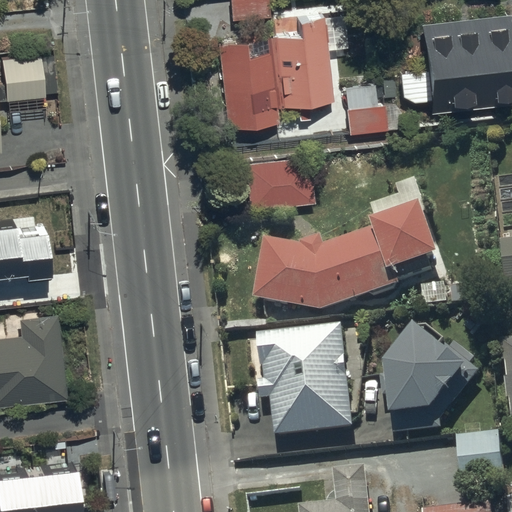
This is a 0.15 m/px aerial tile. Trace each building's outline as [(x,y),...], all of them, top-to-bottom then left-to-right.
[(505,15),(416,25),(427,113),(511,104),(511,54),(509,55),(505,15)] [(298,37),(219,43),(227,129),(278,125),(277,108),(331,104),(326,49),(345,47),(342,16),(296,20),(298,37)] [(0,59),(0,63),(4,101),(43,97),(39,55),(0,59)] [(388,84),(343,88),(348,135),(392,131),(388,84)] [(307,158),(244,164),(248,210),(312,204),(307,158)] [(281,244),(281,248),(267,246),(255,305),(324,318),(398,291),(395,282),(438,267),(422,221),(430,218),(417,184),(395,192),(398,199),(369,210),(377,232),(326,252),(322,244),(302,252),(297,251),(298,247),(281,244)] [(19,204),(20,244),(58,243),(56,205),(34,206),(34,201),(25,201),(25,204),(19,204)] [(511,244),(501,245),(505,287),(511,286),(511,244)] [(466,291),(452,291),(451,308),(476,308),(476,282),(466,282),(466,291)] [(445,289),(422,289),(422,309),(446,308),(445,289)] [(0,336),(0,405),(67,398),(58,313),(18,317),(20,335),(0,336)] [(343,331),(259,340),(262,373),(265,373),(267,387),(260,387),(262,406),(272,405),(275,441),(354,433),(348,379),(361,378),(359,359),(346,360),(343,331)] [(389,429),(393,429),(393,440),(440,435),(439,427),(480,379),(470,371),(475,365),(448,342),(444,347),(429,334),(419,334),(416,340),(412,337),(385,374),(389,429)] [(511,345),(500,346),(502,367),(505,367),(507,384),(504,385),(506,406),(511,405),(511,418),(511,345)] [(499,440),(456,442),(461,491),(502,489),(499,440)] [(0,466),(0,511),(40,511),(78,508),(72,459),(0,466)] [(368,511),(365,474),(334,477),(338,510),(316,511),(368,511)]
